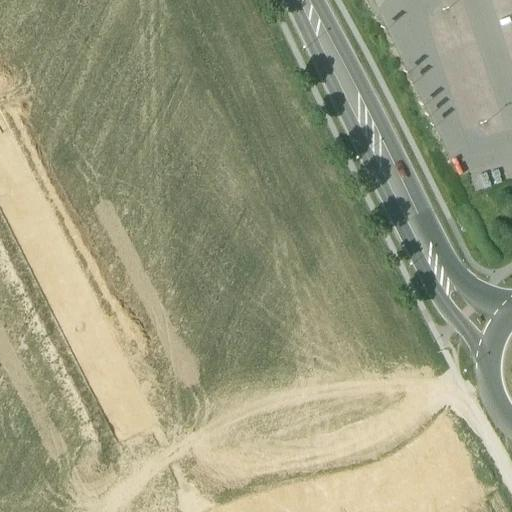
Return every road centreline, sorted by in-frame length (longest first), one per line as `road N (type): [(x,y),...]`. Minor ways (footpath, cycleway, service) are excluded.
road 1 (secondary): [(501,331),(454,298),(307,0)]
road 2 (residential): [(0,160),(132,424)]
road 3 (residential): [(505,414),(411,485),(327,511)]
